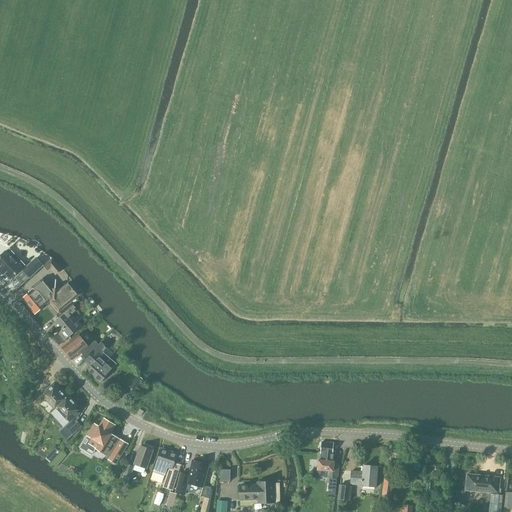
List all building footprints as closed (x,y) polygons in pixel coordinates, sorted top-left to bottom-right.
[(6,250),(0,255),(0,271),(4,276),(5,275),(11,281),(26,266),(9,249),(7,251),(6,250)] [(30,278),(43,266),(36,258),(23,270),(30,278)] [(61,270),(52,259),(44,266),(48,271),(51,269),(56,275),(61,270)] [(59,313),(76,298),(81,295),(70,282),(59,292),(59,290),(52,290),(52,291),(42,279),(31,288),(33,290),(23,299),(35,314),(46,306),(46,305),(50,302),(59,313)] [(76,298),(59,313),(57,315),(60,319),(54,324),(60,331),(53,337),(59,345),(80,327),(76,322),(73,324),(69,318),(77,311),(75,308),(81,303),(76,298)] [(79,336),(62,348),(72,360),(81,353),(86,359),(98,345),(95,341),(88,347),(79,336)] [(95,362),(87,371),(94,377),(110,358),(103,353),(108,348),(101,342),(89,356),(95,362)] [(110,358),(94,377),(101,383),(117,364),(110,358)] [(136,379),(132,376),(126,383),(130,386),(129,386),(134,391),(143,380),(138,376),(136,379)] [(57,408),(68,397),(55,383),(45,392),(49,397),(40,404),(48,414),(54,408),(55,409),(57,408)] [(68,397),(57,408),(55,409),(51,414),(62,425),(64,424),(66,426),(66,427),(73,435),(83,427),(77,421),(80,418),(78,417),(81,414),(80,413),(76,408),(79,406),(70,395),(68,397)] [(95,423),(87,436),(92,439),(88,444),(95,448),(95,449),(109,458),(108,460),(117,465),(129,444),(112,433),(117,425),(104,418),(99,426),(95,423)] [(318,460),(317,471),(328,472),(327,477),(338,478),(339,462),(334,462),(335,452),(333,451),(334,443),(322,442),(321,454),(321,456),(321,461),(318,460)] [(147,469),(153,451),(141,446),(134,464),(147,469)] [(391,465),(403,466),(405,449),(391,447),(391,451),(388,451),(386,464),(387,464),(384,481),(382,497),(391,498),(394,476),(390,475),(391,465)] [(174,464),(177,454),(163,449),(155,472),(168,476),(164,487),(172,490),(180,466),(174,464)] [(182,475),(177,493),(185,495),(188,485),(204,489),(202,496),(210,498),(212,490),(211,490),(212,488),(205,486),(204,488),(210,465),(194,461),(190,477),(182,475)] [(408,469),(420,470),(421,462),(409,461),(408,469)] [(127,490),(135,466),(127,463),(123,475),(121,475),(117,487),(127,490)] [(376,487),(378,467),(364,466),(363,473),(361,473),(361,472),(352,471),(350,484),(362,485),(362,486),(376,487)] [(384,481),(386,469),(379,468),(377,480),(384,481)] [(230,482),(231,470),(220,470),(220,482),(230,482)] [(466,474),(464,491),(490,494),(488,511),(501,511),(503,495),(499,495),(501,477),(466,474)] [(275,502),(274,482),(258,482),(258,485),(240,486),(240,500),(259,499),(259,503),(275,502)] [(351,488),(339,486),(337,501),(349,503),(351,488)] [(171,511),(176,494),(169,492),(164,511),(166,511),(171,511)] [(216,511),(226,511),(227,503),(217,502),(216,511)]
